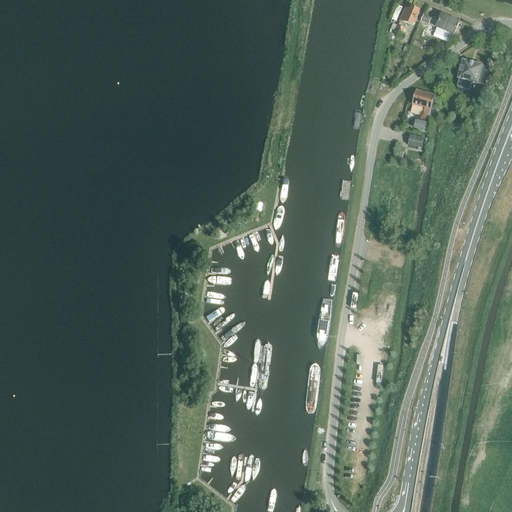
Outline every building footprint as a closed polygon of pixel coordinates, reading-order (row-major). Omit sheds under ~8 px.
[(410,10),(405,8),(400,21),(414,26),(420,11),(411,6),(410,10)] [(421,22),(429,25),(430,24),(432,19),(424,15),(421,22)] [(459,23),(442,15),(439,23),(433,20),(431,25),(437,27),(437,29),(454,36),(459,23)] [(404,28),(398,26),(394,24),(390,33),(401,37),(404,28)] [(416,39),(413,45),(421,49),(424,43),(416,39)] [(478,83),(485,85),(490,68),(482,66),(482,65),(463,60),(458,79),(459,79),(457,87),(469,90),(471,83),(477,84),(478,83)] [(424,109),(423,115),(429,117),(431,110),(433,104),(435,96),(432,95),(416,91),(412,104),(412,105),(424,109)] [(414,128),(425,131),(427,124),(416,121),(414,128)] [(409,145),(422,148),(424,139),(411,136),(409,145)] [(265,335),(257,395),(271,397),(279,337),(265,335)]
